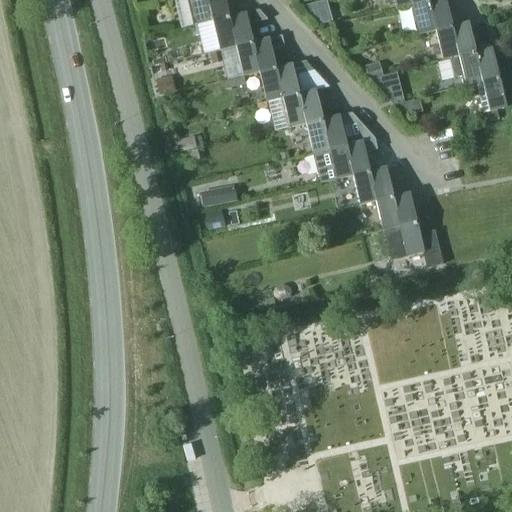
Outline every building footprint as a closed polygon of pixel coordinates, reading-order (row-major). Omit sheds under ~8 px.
[(190,0),(196,25),(212,21),(206,0),(190,0)] [(206,0),(212,21),(219,51),(235,47),(228,18),(225,0),(226,0),(206,0)] [(393,0),(395,9),(412,5),(410,0),(393,0)] [(435,31),(429,1),(428,0),(410,0),(412,5),(419,35),(435,31)] [(446,0),(432,0),(429,1),(435,31),(442,60),(447,59),(450,58),(459,56),(452,27),(447,5),(446,0)] [(330,22),(327,9),(315,13),(318,25),(330,22)] [(253,43),(249,24),(267,20),(259,11),(246,14),(228,18),(235,47),(242,77),(259,73),(253,43)] [(459,56),(450,58),(454,74),(456,76),(459,77),(463,77),(463,76),(466,86),(476,84),(482,83),(476,53),(469,23),(452,27),(459,56)] [(253,43),(259,73),(266,103),(282,99),(275,69),(271,50),(284,47),(282,37),(253,43)] [(482,83),(476,84),(481,108),(488,107),(489,112),(511,106),(511,77),(511,71),(498,74),(492,49),(476,53),(482,83)] [(289,128),(305,124),(299,95),(294,76),(314,71),(306,62),(275,69),(282,99),(289,128)] [(382,76),(379,63),(364,67),(368,80),(382,76)] [(175,92),(172,77),(156,81),(159,96),(175,92)] [(224,90),(245,85),(243,78),(222,83),(224,90)] [(312,154),(329,150),(322,121),(315,90),(299,95),(305,124),(312,154)] [(352,175),(345,147),(338,117),(322,121),(329,150),(312,154),(319,183),(336,179),(352,175)] [(199,138),(174,144),(176,156),(180,155),(190,153),(200,150),(202,149),(200,140),(199,138)] [(375,139),(345,147),(352,175),(359,206),(376,202),(370,171),(365,153),(377,150),(375,139)] [(202,160),(200,150),(190,153),(192,162),(202,160)] [(386,168),(370,171),(376,202),(383,231),(399,228),(393,198),(386,168)] [(224,205),(221,189),(199,193),(202,209),(224,205)] [(410,194),(393,198),(397,217),(400,227),(383,232),(390,260),(406,257),(423,253),(425,260),(427,269),(442,265),(435,232),(420,235),(415,214),(410,194)] [(225,228),(221,211),(205,215),(208,231),(225,228)] [(276,288),(273,292),(274,297),(279,300),(288,297),(291,293),(289,288),(285,285),(276,288)]
